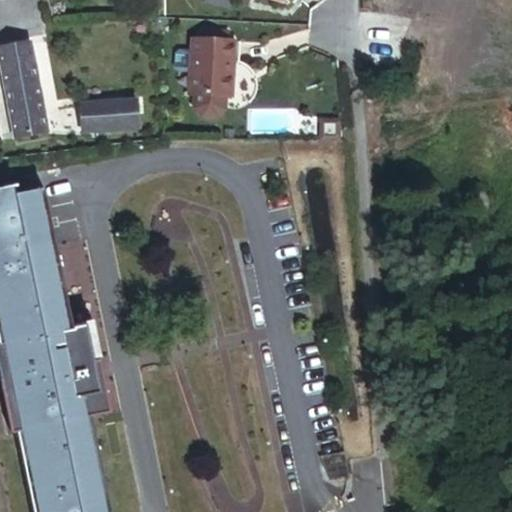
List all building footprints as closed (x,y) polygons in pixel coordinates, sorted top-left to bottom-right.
[(234,44),(192,41),(189,94),(195,94),(194,108),(202,118),(215,118),(224,110),(225,96),(231,97),(234,44)] [(29,44),(5,48),(20,135),(44,131),(29,44)] [(137,104),(82,107),(83,134),(139,132),(137,104)] [(338,127),(322,127),(321,144),(338,145),(338,127)] [(25,217),(23,209),(0,213),(0,316),(9,361),(4,362),(19,435),(24,434),(39,511),(115,511),(97,422),(116,418),(108,383),(103,384),(96,348),(83,350),(54,211),(25,217)] [(101,347),(96,348),(103,384),(108,383),(101,347)] [(346,458),(321,463),(332,488),(351,484),(346,458)]
